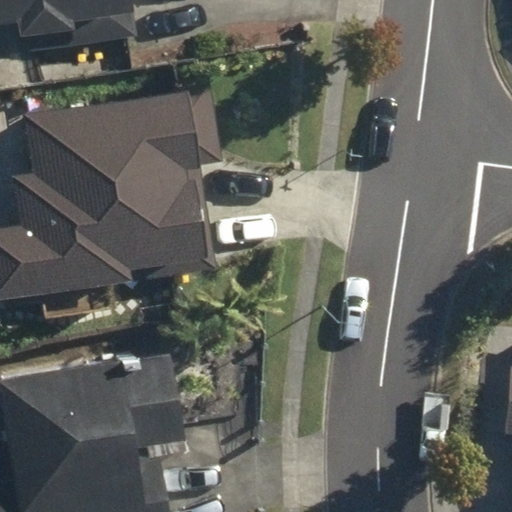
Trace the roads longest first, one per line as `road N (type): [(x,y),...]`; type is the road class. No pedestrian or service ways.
road 1 (residential): [(382,511),(376,453),(413,161)]
road 2 (residential): [(413,161),(431,0)]
